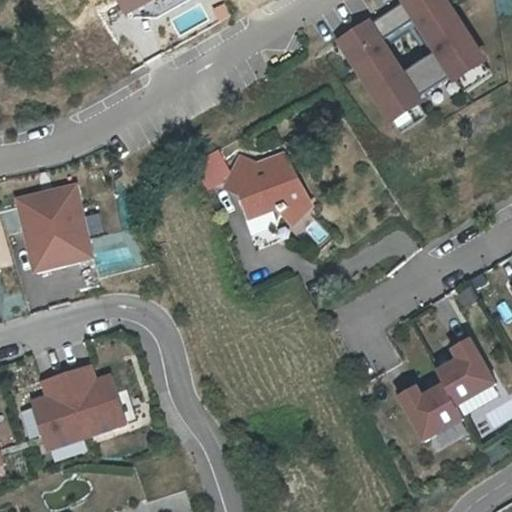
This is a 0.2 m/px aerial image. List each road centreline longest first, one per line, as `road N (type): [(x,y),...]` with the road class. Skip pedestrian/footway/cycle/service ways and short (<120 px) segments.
road 1 (residential): [(237,511),(183,391),(165,327),(144,308),(111,303),(0,341)]
road 2 (residential): [(0,158),(92,134),(309,0)]
road 3 (residential): [(511,232),(355,320),(380,368)]
road 4 (unknown): [(425,255),(396,248),(323,269),(299,266),(253,252),(231,221)]
